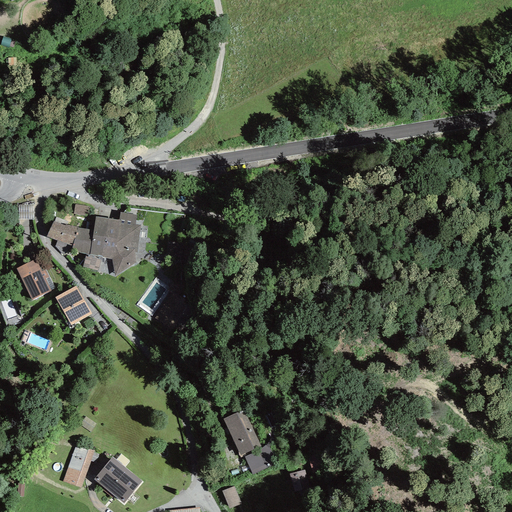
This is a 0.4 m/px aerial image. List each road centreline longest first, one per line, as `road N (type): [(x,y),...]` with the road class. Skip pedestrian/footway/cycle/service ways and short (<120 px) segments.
road 1 (tertiary): [(511,116),(42,180)]
road 2 (unclassified): [(204,495),(179,399),(154,358),(46,246),(42,180)]
road 3 (track): [(228,214),(318,223),(373,241),(495,324),(511,365)]
road 4 (track): [(123,175),(186,141),(206,114),(220,48),(214,0)]
